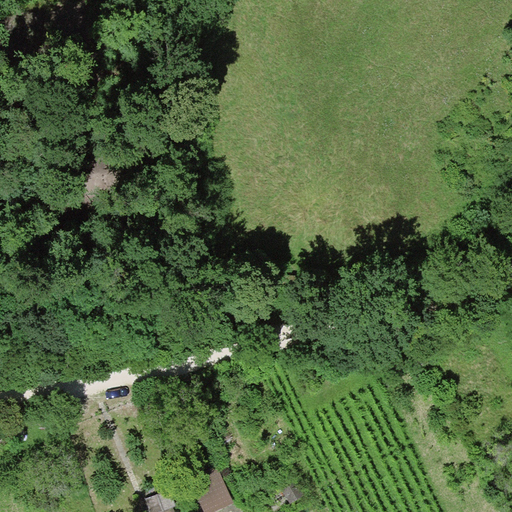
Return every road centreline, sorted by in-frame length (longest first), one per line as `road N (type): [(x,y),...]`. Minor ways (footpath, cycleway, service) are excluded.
road 1 (track): [(0,397),(193,364),(423,301),(511,260)]
road 2 (track): [(511,221),(393,260),(319,263)]
